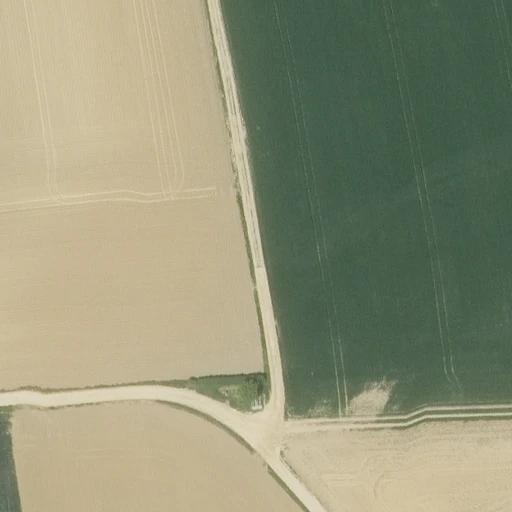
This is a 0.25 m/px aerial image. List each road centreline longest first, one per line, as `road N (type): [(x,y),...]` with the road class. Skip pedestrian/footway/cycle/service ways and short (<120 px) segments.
road 1 (track): [(258,281),(206,0)]
road 2 (unclassified): [(253,450),(221,424),(158,404),(0,416)]
road 3 (track): [(511,424),(269,434)]
road 4 (unclassified): [(253,450),(269,434),(276,405),(258,281)]
